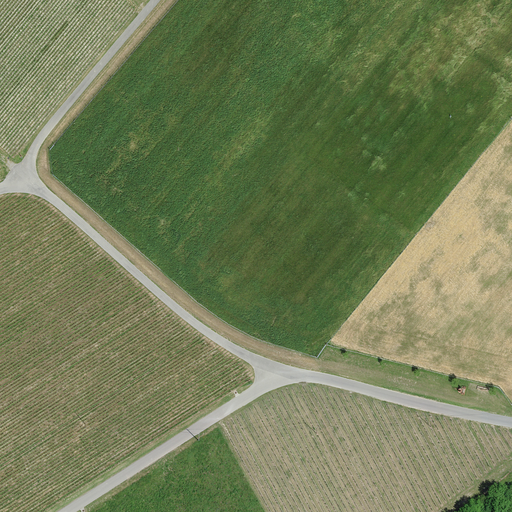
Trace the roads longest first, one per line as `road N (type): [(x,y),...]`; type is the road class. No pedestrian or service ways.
road 1 (unclassified): [(284,370),(196,324),(50,195),(22,185),(0,189)]
road 2 (unclassified): [(67,511),(284,370)]
road 3 (unclassified): [(284,370),(511,422)]
road 4 (track): [(22,185),(45,131),(155,0)]
